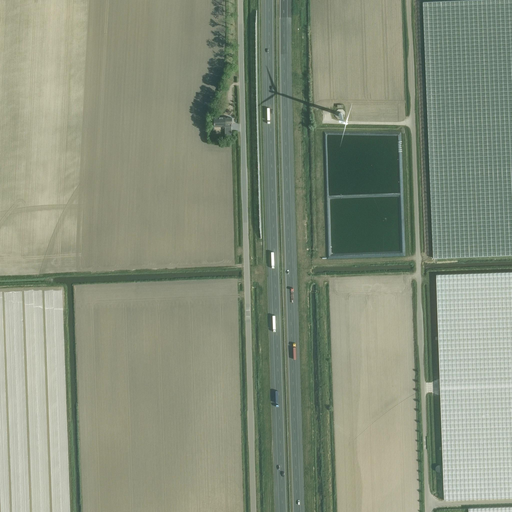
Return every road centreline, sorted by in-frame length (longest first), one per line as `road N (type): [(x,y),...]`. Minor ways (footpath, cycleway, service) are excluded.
road 1 (unclassified): [(427,511),(408,0)]
road 2 (motorway): [(268,0),(282,511)]
road 3 (motorway): [(297,511),(283,0)]
road 4 (unclassified): [(253,511),(240,0)]
